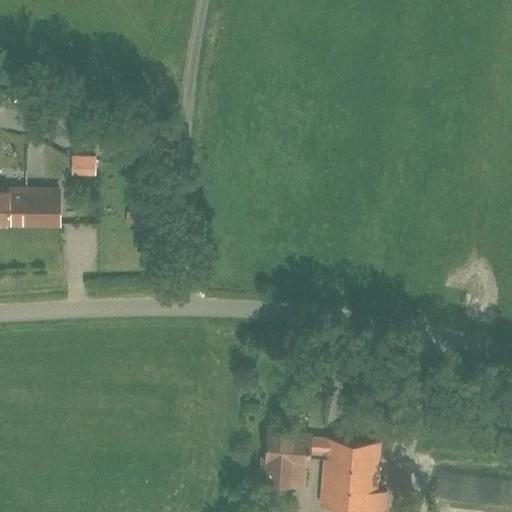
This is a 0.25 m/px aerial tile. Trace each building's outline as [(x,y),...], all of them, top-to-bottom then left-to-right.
[(107,109),(71,108),(70,140),(106,141),(107,109)] [(0,220),(25,221),(59,221),(60,188),(0,186),(0,220)] [(165,205),(137,204),(137,210),(128,210),(128,221),(136,222),(136,228),(164,229),(165,205)] [(309,435),(309,432),(284,430),(284,426),(270,425),(270,429),(268,429),(265,457),(261,457),(260,480),(302,483),(303,461),(307,461),(308,454),(323,455),(320,504),(343,505),(342,511),(384,511),(386,490),(375,489),(379,439),(325,435),(325,436),(309,435)] [(294,511),(296,506),(268,503),(266,511),(294,511)]
